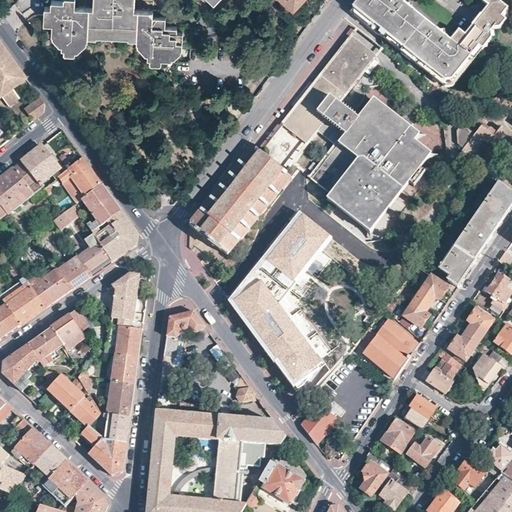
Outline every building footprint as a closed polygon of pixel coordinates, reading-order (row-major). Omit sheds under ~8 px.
[(75,39),(87,39),(87,35),(96,35),(97,29),(127,31),(126,36),(126,37),(136,38),(136,41),(137,41),(147,41),(147,52),(147,54),(147,56),(150,56),(161,57),(171,57),(172,56),(172,54),(172,46),(181,47),(181,30),(176,29),(176,25),(164,24),(164,15),(152,14),(152,9),(133,7),(133,0),(92,0),(92,6),(74,5),(74,0),(64,0),(51,0),(51,5),(45,5),(45,7),(45,15),(44,22),(53,22),(53,33),(63,34),(63,43),(62,47),(74,47),(75,39)] [(282,0),(293,10),(301,0),(282,0)] [(397,0),(357,0),(351,8),(393,40),(446,81),(451,80),(506,7),(498,0),(480,0),(480,1),(486,6),(464,36),(457,31),(451,40),(397,0)] [(381,37),(384,50),(393,40),(351,8),(348,12),(381,37)] [(357,30),(384,50),(381,37),(348,12),(344,19),(357,30)] [(96,35),(126,37),(126,36),(127,31),(97,29),(96,35)] [(60,43),(63,43),(63,34),(53,33),(53,35),(60,43)] [(324,160),(385,208),(405,182),(416,167),(426,156),(410,143),(373,105),(362,118),(354,111),(362,102),(365,95),(366,89),(366,82),(382,82),(382,70),(364,71),(374,57),(350,38),(311,88),(316,93),(301,112),(295,108),(280,127),(304,145),(317,129),(336,144),(324,160)] [(86,41),(87,39),(75,39),(74,47),(74,49),(76,49),(86,41)] [(145,51),(147,52),(147,41),(137,41),(138,43),(145,51)] [(28,81),(0,42),(0,90),(5,97),(16,90),(28,81)] [(180,48),(181,47),(172,46),(172,54),(174,55),(180,48)] [(430,86),(439,93),(444,87),(435,80),(430,86)] [(303,97),(295,108),(301,112),(316,93),(311,88),(303,97)] [(16,90),(5,97),(12,106),(22,98),(16,90)] [(45,105),(40,98),(26,109),(34,120),(44,112),(45,105)] [(465,149),(477,135),(464,125),(459,132),(460,145),(465,149)] [(492,133),(483,127),(477,135),(465,149),(462,155),(472,163),(477,156),(474,153),(484,141),(489,144),(491,142),(502,151),(511,137),(511,133),(502,126),(497,133),(494,130),(492,133)] [(40,147),(23,161),(40,184),(52,175),(56,179),(59,177),(61,175),(58,170),(60,168),(42,145),(40,147)] [(196,218),(190,225),(209,241),(228,256),(229,257),(291,177),(284,172),(261,153),(252,145),(196,218)] [(83,157),(74,165),(67,170),(61,175),(59,177),(77,203),(81,201),(103,185),(92,171),(83,157)] [(69,159),(63,163),(67,170),(74,165),(69,159)] [(368,229),(385,208),(324,160),(309,181),(329,196),(327,198),(368,229)] [(6,174),(0,178),(0,203),(7,213),(9,215),(34,194),(35,192),(43,187),(40,184),(23,161),(6,174)] [(482,167),(480,169),(494,180),(501,171),(490,162),(485,169),(482,167)] [(424,173),(416,167),(405,182),(412,188),(424,173)] [(511,192),(498,182),(439,269),(450,277),(448,280),(458,287),(465,276),(484,249),(507,215),(511,207),(511,192)] [(111,196),(103,185),(81,201),(96,223),(93,226),(91,223),(88,225),(92,232),(122,211),(111,196)] [(74,206),(53,221),(57,225),(60,230),(81,215),(74,206)] [(130,223),(122,211),(92,232),(95,236),(112,262),(119,258),(125,254),(137,245),(140,236),(130,223)] [(293,279),(328,234),(302,213),(266,258),(293,279)] [(53,221),(34,235),(37,239),(57,225),(53,221)] [(102,270),(112,262),(95,236),(87,242),(93,248),(88,252),(84,246),(79,250),(75,243),(71,246),(79,258),(92,276),(102,270)] [(511,253),(506,250),(499,260),(507,265),(511,258),(511,253)] [(1,296),(21,325),(35,316),(46,308),(27,282),(9,253),(4,257),(4,258),(2,260),(19,282),(18,285),(16,286),(1,296)] [(79,258),(58,272),(71,291),(80,284),(92,276),(79,258)] [(59,299),(71,291),(58,272),(53,264),(47,268),(50,274),(40,280),(36,275),(27,282),(46,308),(59,299)] [(114,324),(119,325),(120,319),(132,321),(133,321),(137,299),(141,275),(130,274),(113,286),(116,290),(112,317),(115,317),(114,324)] [(511,294),(511,282),(500,274),(488,292),(495,298),(487,309),(500,318),(508,307),(505,305),(511,294)] [(424,288),(436,296),(435,296),(440,299),(448,288),(431,276),(422,289),(424,288)] [(319,360),(261,280),(234,299),(293,379),(319,360)] [(422,289),(411,305),(424,314),(424,313),(429,316),(430,315),(425,312),(435,297),(435,296),(436,296),(424,288),(422,289)] [(0,340),(10,333),(21,325),(1,296),(0,296),(0,303),(3,307),(0,309),(0,340)] [(411,305),(404,316),(420,328),(429,316),(424,313),(424,314),(411,305)] [(80,309),(71,315),(82,331),(91,325),(80,309)] [(478,309),(469,321),(473,324),(473,323),(485,332),(493,320),(478,309)] [(194,311),(170,316),(164,355),(177,356),(180,331),(191,329),(194,333),(197,332),(206,327),(194,311)] [(62,322),(51,329),(63,344),(66,348),(73,342),(84,334),(71,315),(62,322)] [(120,319),(119,325),(131,327),(132,321),(120,319)] [(372,331),(359,347),(365,351),(365,353),(395,379),(406,362),(418,345),(390,320),(378,336),(372,331)] [(481,338),(485,332),(473,323),(473,324),(462,340),(461,341),(473,349),(474,348),(481,338)] [(119,325),(112,324),(109,345),(117,346),(117,354),(139,358),(142,340),(143,329),(119,325)] [(511,326),(508,324),(495,341),(511,353),(511,326)] [(39,359),(44,366),(51,362),(47,356),(63,344),(51,329),(39,337),(29,344),(39,359)] [(462,340),(457,337),(448,349),(465,360),(473,349),(461,341),(462,340)] [(15,354),(4,362),(3,373),(23,393),(30,384),(27,381),(32,375),(28,371),(39,359),(29,344),(15,354)] [(210,350),(218,363),(225,358),(218,345),(210,350)] [(445,353),(439,349),(436,353),(442,357),(445,353)] [(475,368),(479,387),(484,390),(502,367),(506,370),(511,362),(494,350),(489,357),(484,354),(475,368)] [(442,357),(426,380),(446,394),(454,382),(451,380),(462,364),(445,353),(442,357)] [(117,354),(113,382),(136,386),(138,369),(139,358),(117,354)] [(80,377),(83,371),(80,366),(75,373),(75,375),(75,376),(78,377),(80,377)] [(89,373),(84,369),(83,371),(80,377),(89,379),(89,374),(89,373)] [(430,373),(425,370),(420,376),(426,380),(430,373)] [(62,375),(63,375),(46,371),(45,376),(56,382),(62,375)] [(56,382),(48,390),(71,412),(82,399),(85,397),(79,391),(75,388),(79,383),(75,380),(72,384),(62,376),(56,382)] [(82,380),(80,377),(78,377),(75,380),(79,383),(75,388),(79,391),(85,385),(82,380)] [(90,393),(92,379),(89,379),(80,377),(82,380),(85,385),(88,390),(90,393)] [(113,382),(108,414),(131,417),(134,399),(136,386),(113,382)] [(260,401),(252,390),(241,392),(238,399),(241,404),(260,401)] [(436,407),(418,395),(410,406),(413,408),(406,418),(421,428),(436,407)] [(82,399),(71,412),(88,428),(102,414),(92,397),(87,401),(84,398),(82,399)] [(0,420),(12,408),(10,406),(7,403),(0,410),(0,420)] [(320,404),(302,425),(317,444),(338,420),(320,404)] [(156,411),(147,511),(242,511),(247,505),(236,504),(240,467),(263,469),(266,445),(280,447),(287,437),(277,423),(156,411)] [(108,414),(104,414),(103,417),(108,418),(105,440),(127,443),(129,430),(131,417),(108,414)] [(0,489),(11,494),(52,446),(40,435),(25,421),(19,415),(12,423),(18,429),(17,430),(23,437),(21,439),(23,441),(13,453),(29,468),(23,475),(1,465),(10,455),(0,446),(0,489)] [(393,432),(386,443),(401,453),(415,433),(397,420),(390,430),(393,432)] [(95,447),(89,454),(99,464),(112,475),(123,472),(126,456),(127,443),(105,440),(89,427),(81,435),(95,447)] [(422,436),(409,454),(426,467),(433,457),(430,454),(438,444),(429,437),(427,440),(422,436)] [(502,471),(502,472),(511,460),(511,452),(502,444),(497,451),(494,449),(486,458),(493,463),(502,471)] [(57,452),(52,446),(36,464),(47,475),(45,477),(47,479),(45,481),(46,483),(67,461),(57,452)] [(393,467),(371,451),(366,458),(371,462),(364,471),(366,473),(368,481),(362,488),(373,495),(393,467)] [(464,471),(455,481),(464,488),(470,482),(474,486),(485,474),(469,459),(461,468),(464,471)] [(511,479),(511,460),(502,472),(507,475),(511,479)] [(57,511),(60,511),(61,511),(76,495),(89,481),(76,469),(67,461),(43,487),(63,505),(57,511)] [(286,511),(305,481),(272,461),(252,495),(280,511),(286,511)] [(488,469),(497,477),(502,472),(502,471),(493,463),(488,469)] [(418,486),(395,468),(388,477),(392,480),(382,494),(388,500),(386,503),(396,511),(409,493),(411,495),(415,489),(418,486)] [(490,495),(511,511),(511,479),(507,475),(495,489),(490,495)] [(458,492),(444,480),(439,487),(444,491),(429,511),(452,511),(459,503),(453,498),(458,492)] [(98,490),(89,481),(76,495),(83,497),(82,505),(78,511),(105,511),(109,505),(107,499),(98,490)] [(469,510),(471,511),(511,511),(490,495),(485,492),(477,501),(473,506),(469,510)] [(38,493),(29,502),(41,507),(43,507),(46,500),(38,493)] [(247,505),(251,507),(256,507),(258,502),(256,498),(252,496),(247,505)]
